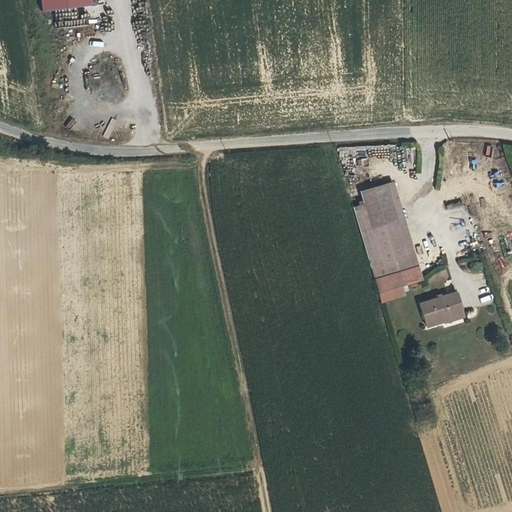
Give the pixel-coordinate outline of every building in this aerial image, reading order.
[(86,0),(39,0),(41,12),(87,6),(86,0)] [(359,188),(363,198),(373,227),(397,218),(385,180),(359,188)] [(402,217),(397,218),(373,227),(363,198),(352,201),(375,280),(418,268),(402,217)] [(445,223),(464,218),(462,211),(443,216),(445,223)] [(421,280),(418,268),(375,280),(379,292),(421,280)] [(445,298),(451,317),(461,314),(455,295),(445,298)] [(426,327),(445,322),(444,318),(451,317),(445,298),(419,304),(426,327)] [(462,320),(461,314),(451,317),(453,323),(462,320)]
